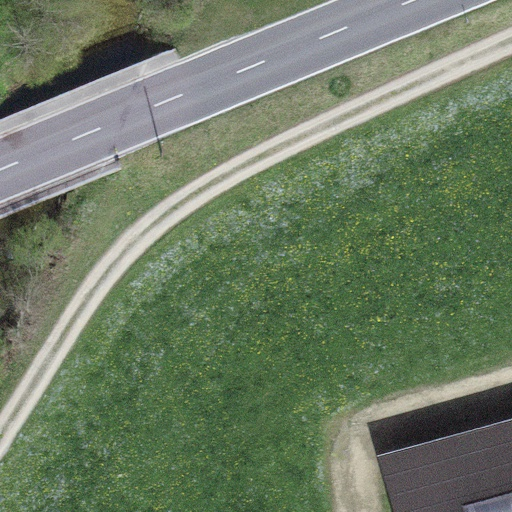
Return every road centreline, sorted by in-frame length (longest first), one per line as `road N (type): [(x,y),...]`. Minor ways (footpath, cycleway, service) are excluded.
road 1 (track): [(0,435),(114,265),(157,222),(277,147),(511,48)]
road 2 (secondary): [(0,171),(415,0)]
